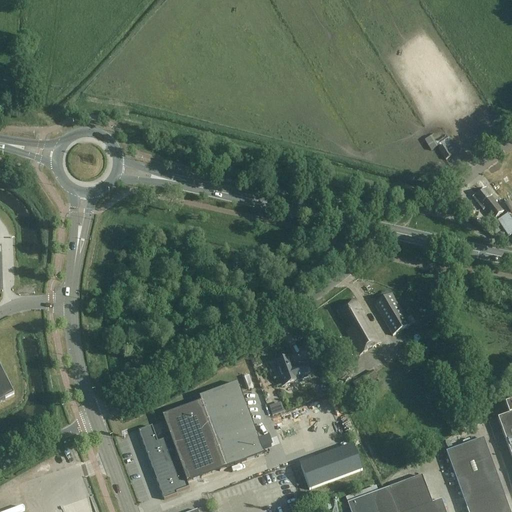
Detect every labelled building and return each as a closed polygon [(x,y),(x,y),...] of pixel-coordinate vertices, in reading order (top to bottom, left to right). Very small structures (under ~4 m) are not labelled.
[(452,156),(446,146),(439,150),(445,160),(452,156)] [(495,178),(491,181),(497,188),(501,185),(495,178)] [(486,188),(472,198),(492,222),(499,216),(503,213),(491,197),(492,196),(486,188)] [(507,215),(505,216),(499,221),(509,235),(511,232),(511,222),(508,216),(507,215)] [(376,304),(374,305),(393,336),(410,325),(392,294),(389,295),(387,291),(374,300),(376,304)] [(380,344),(356,301),(338,311),(345,323),(342,325),(360,356),(380,344)] [(353,359),(341,338),(329,345),(341,366),(333,370),(341,384),(352,377),(344,364),(353,359)] [(282,388),(311,377),(305,362),(293,367),(290,358),(275,363),(275,365),(274,366),(282,388)] [(0,403),(14,396),(0,367),(0,403)] [(358,393),(374,384),(372,380),(377,377),(373,371),(352,383),(358,393)] [(138,432),(155,479),(164,502),(178,496),(177,495),(176,494),(190,489),(188,484),(235,466),(245,463),(245,462),(264,455),(238,384),(199,398),(201,403),(163,417),(163,419),(152,424),(153,427),(138,432)] [(511,402),(505,405),(509,416),(498,420),(511,458),(511,402)] [(476,442),(449,452),(446,453),(467,511),(510,511),(484,439),(476,442)] [(299,462),(301,467),(310,490),(362,471),(352,443),(299,462)] [(345,498),(348,505),(350,511),(445,511),(441,501),(433,504),(423,477),(379,494),(376,487),(345,498)] [(28,493),(0,503),(0,510),(1,511),(31,500),(28,493)]
